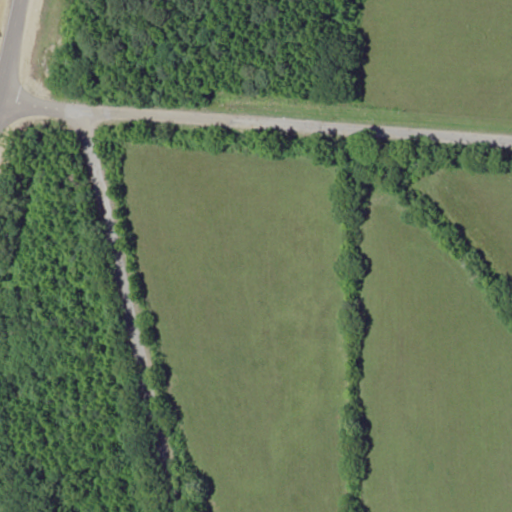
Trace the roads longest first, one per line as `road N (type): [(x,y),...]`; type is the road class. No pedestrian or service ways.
road 1 (residential): [(511,151),(85,118),(4,121)]
road 2 (residential): [(182,511),(85,118)]
road 3 (secondary): [(0,132),(20,0)]
